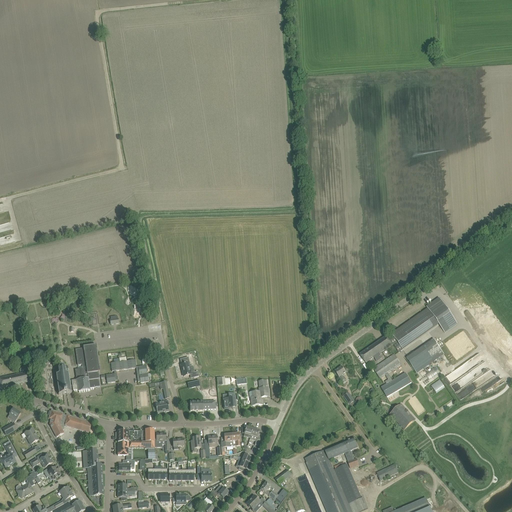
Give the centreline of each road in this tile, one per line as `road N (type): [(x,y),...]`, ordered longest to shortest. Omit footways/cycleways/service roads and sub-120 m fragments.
road 1 (unclassified): [(277,424),(308,372),(511,222)]
road 2 (track): [(418,290),(426,302),(441,293),(511,380)]
road 3 (unclassified): [(136,426),(277,424)]
